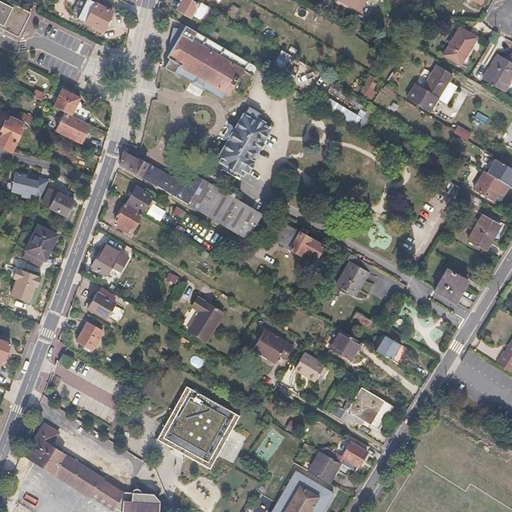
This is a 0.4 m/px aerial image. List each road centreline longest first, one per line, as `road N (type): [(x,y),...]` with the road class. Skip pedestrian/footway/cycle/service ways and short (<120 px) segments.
road 1 (tertiary): [(0,459),(125,103)]
road 2 (residential): [(357,511),(511,257)]
